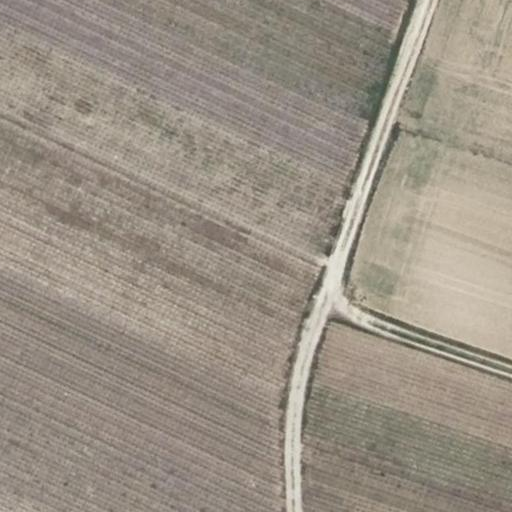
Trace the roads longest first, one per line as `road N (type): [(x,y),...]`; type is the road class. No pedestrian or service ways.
road 1 (track): [(290,511),(284,386),(419,0)]
road 2 (track): [(316,304),(511,371)]
